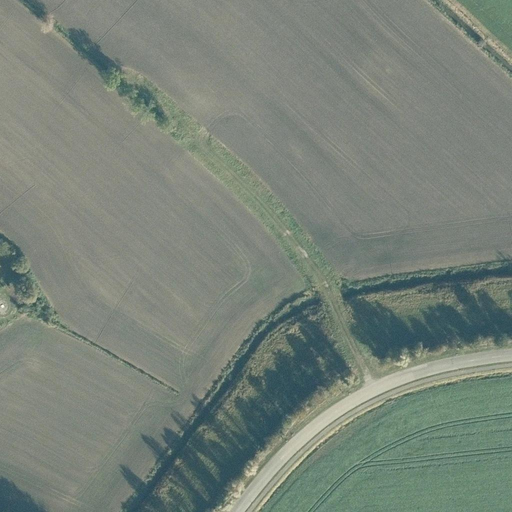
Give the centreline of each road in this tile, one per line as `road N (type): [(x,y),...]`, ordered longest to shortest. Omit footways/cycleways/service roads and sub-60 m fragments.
road 1 (residential): [(236,511),(301,437),(354,399),(406,374),(511,353)]
road 2 (track): [(372,389),(299,250),(186,132)]
